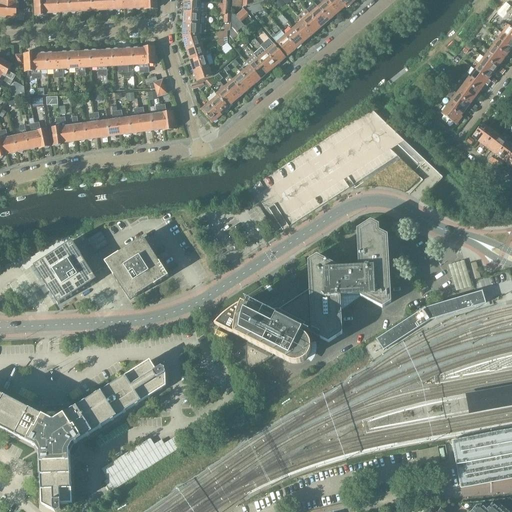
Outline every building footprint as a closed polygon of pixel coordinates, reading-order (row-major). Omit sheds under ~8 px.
[(34,0),(35,15),(37,15),(38,17),(41,17),(43,15),(47,15),(47,14),(45,0),(34,0)] [(45,0),(47,14),(52,13),(54,15),(56,15),(58,13),(59,13),(57,0),(45,0)] [(57,0),(59,13),(63,13),(65,14),(67,14),(69,13),(70,13),(68,0),(57,0)] [(68,0),(70,13),(70,12),(72,14),(75,14),(76,12),(80,12),(79,0),(68,0)] [(79,0),(80,12),(86,12),(88,13),(90,13),(92,11),(93,12),(93,11),(91,0),(79,0)] [(91,0),(93,11),(93,12),(93,11),(95,13),(98,13),(99,11),(103,11),(102,0),(91,0)] [(102,0),(103,11),(108,10),(109,12),(112,12),(114,10),(114,11),(114,10),(113,0),(102,0)] [(113,0),(114,10),(114,11),(115,10),(117,11),(120,11),(121,10),(124,9),(123,0),(113,0)] [(123,0),(124,9),(128,9),(129,11),(132,11),(134,9),(134,10),(134,9),(133,0),(123,0)] [(133,0),(134,9),(134,10),(135,9),(137,10),(140,10),(141,9),(145,8),(144,0),(133,0)] [(144,0),(145,8),(145,9),(157,9),(156,0),(144,0)] [(320,0),(323,4),(318,8),(329,21),(334,18),(333,16),(337,13),(326,1),(325,0),(320,0)] [(327,0),(326,1),(337,13),(340,10),(342,11),(346,7),(346,8),(346,7),(340,0),(327,0)] [(506,14),(511,8),(506,2),(500,8),(506,14)] [(185,8),(184,13),(207,14),(207,10),(200,10),(200,4),(184,3),(184,8),(185,8)] [(314,3),(306,10),(307,11),(320,27),(324,24),(325,25),(329,21),(318,8),(314,3)] [(0,17),(5,18),(5,16),(15,17),(16,10),(24,10),(24,6),(16,5),(0,4),(0,17)] [(247,9),(252,15),(264,11),(259,5),(247,9)] [(244,10),(236,17),(240,22),(248,15),(244,10)] [(307,11),(298,18),(313,35),(317,32),(317,30),(320,27),(307,11)] [(183,24),(199,25),(200,18),(207,19),(207,14),(184,13),(184,18),(183,18),(183,24)] [(232,15),(232,28),(232,29),(237,34),(244,27),(240,22),(236,17),(236,15),(232,15)] [(282,16),(279,19),(283,24),(287,21),(282,16)] [(313,35),(302,22),(293,29),(304,41),(307,38),(309,39),(313,35)] [(184,30),(183,38),(199,36),(199,25),(183,24),(183,30),(184,30)] [(511,29),(508,26),(502,34),(511,41),(511,29)] [(230,32),(230,38),(233,42),(240,37),(237,34),(232,29),(231,29),(230,31),(230,32)] [(304,41),(293,29),(285,36),(297,49),(301,46),(301,44),(304,41)] [(225,32),(217,33),(219,41),(226,38),(227,38),(227,32),(225,32)] [(292,53),(297,49),(285,36),(281,32),(279,34),(276,36),(274,34),(271,36),(277,43),(287,56),(291,53),(292,53)] [(511,41),(502,34),(498,40),(511,50),(511,49),(511,41)] [(185,46),(186,51),(202,46),(199,36),(183,38),(186,45),(185,46)] [(219,41),(217,41),(219,47),(225,45),(227,44),(227,38),(226,38),(219,41)] [(498,40),(493,46),(507,56),(511,50),(498,40)] [(285,58),(274,45),(266,53),(277,66),(281,62),(281,61),(285,58)] [(189,56),(191,61),(212,54),(211,51),(204,53),(202,46),(186,51),(188,56),(189,56)] [(493,46),(489,52),(502,62),(507,56),(493,46)] [(154,48),(143,49),(143,50),(144,65),(144,74),(149,73),(148,65),(155,64),(157,64),(157,58),(155,58),(154,48)] [(133,51),(132,50),(132,51),(133,66),(139,65),(140,74),(144,74),(144,65),(143,50),(139,50),(137,49),(134,49),(133,51)] [(105,52),(101,52),(102,67),(102,76),(107,76),(106,67),(113,67),(112,52),(112,51),(111,52),(110,50),(107,50),(105,52)] [(226,56),(223,58),(228,63),(231,61),(236,56),(234,53),(232,50),(226,56)] [(83,53),(79,54),(80,69),(81,77),(85,77),(84,68),(91,68),(90,53),(90,52),(89,53),(88,51),(85,52),(83,53)] [(91,53),(90,52),(90,53),(91,68),(98,68),(98,76),(102,76),(102,67),(101,52),(97,53),(95,51),(92,51),(91,53)] [(122,51),(112,52),(113,67),(118,66),(119,73),(123,73),(122,51)] [(132,51),(122,51),(123,73),(128,73),(128,66),(133,66),(132,51)] [(69,54),(68,53),(68,54),(69,69),(76,69),(76,77),(81,77),(80,69),(79,54),(75,54),(73,52),(71,52),(69,54)] [(484,58),(497,68),(502,62),(489,52),(484,58)] [(62,55),(57,55),(58,70),(59,78),(63,78),(63,70),(69,69),(68,54),(68,53),(68,54),(66,53),(63,53),(62,55)] [(266,53),(258,60),(268,72),(271,69),(273,70),(277,66),(266,53)] [(25,55),(24,55),(25,72),(32,71),(32,80),(37,79),(36,71),(35,56),(36,56),(36,55),(31,55),(30,54),(27,54),(25,55)] [(36,56),(35,56),(36,71),(37,79),(41,79),(41,71),(47,70),(46,55),(44,54),(41,54),(40,56),(36,56)] [(191,66),(193,72),(209,67),(207,60),(213,58),(212,54),(191,61),(192,66),(191,66)] [(57,55),(46,55),(47,70),(58,70),(57,55)] [(484,58),(479,64),(493,75),(497,68),(484,58)] [(0,59),(0,73),(2,75),(1,75),(12,81),(15,76),(7,72),(11,66),(0,59)] [(258,60),(249,67),(261,80),(265,76),(265,75),(268,72),(258,60)] [(475,70),(488,81),(493,75),(479,64),(475,70)] [(209,67),(193,72),(195,77),(196,77),(197,82),(212,77),(209,67)] [(249,67),(241,74),(252,86),(255,83),(256,84),(261,80),(249,67)] [(470,77),(484,87),(488,81),(475,70),(470,77)] [(0,79),(10,85),(12,81),(1,75),(2,75),(0,73),(0,79)] [(241,74),(233,81),(244,94),(249,90),(248,89),(252,86),(241,74)] [(156,77),(145,80),(147,86),(148,87),(150,87),(150,85),(157,83),(156,77)] [(466,83),(479,93),(484,87),(470,77),(466,83)] [(209,80),(205,82),(208,86),(210,89),(214,86),(209,80)] [(157,83),(150,85),(150,87),(152,91),(156,89),(164,86),(163,82),(162,81),(157,83)] [(233,81),(225,88),(235,100),(238,97),(240,98),(244,94),(233,81)] [(205,82),(197,84),(198,88),(200,91),(204,87),(206,88),(208,86),(205,82)] [(461,89),(475,99),(479,93),(466,83),(461,89)] [(16,86),(12,92),(18,96),(22,89),(16,86)] [(235,100),(225,88),(216,95),(218,96),(228,108),(232,104),(232,103),(235,100)] [(461,89),(457,95),(470,105),(475,99),(461,89)] [(457,95),(452,101),(465,111),(470,105),(457,95)] [(218,96),(210,103),(220,115),(228,108),(218,96)] [(57,98),(47,98),(47,106),(57,105),(57,98)] [(15,100),(8,103),(9,108),(19,104),(18,100),(18,99),(15,100)] [(42,99),(29,99),(30,107),(33,106),(43,106),(42,99)] [(448,107),(461,117),(465,111),(452,101),(448,107)] [(220,115),(210,103),(201,111),(212,123),(220,115)] [(157,115),(151,116),(153,131),(153,132),(154,131),(156,132),(158,132),(160,130),(164,130),(162,115),(161,106),(156,107),(157,115)] [(165,106),(161,106),(162,115),(164,130),(164,131),(177,129),(176,123),(174,123),(173,113),(166,114),(165,106)] [(461,117),(448,107),(442,115),(456,126),(462,118),(461,117)] [(108,122),(110,137),(110,138),(110,137),(112,138),(115,138),(116,136),(120,136),(118,121),(117,112),(117,108),(113,109),(113,113),(114,121),(108,122)] [(136,118),(129,119),(131,134),(131,135),(132,134),(134,135),(137,135),(138,133),(142,133),(140,118),(139,109),(135,110),(136,118)] [(143,109),(139,109),(140,118),(142,133),(146,132),(148,133),(151,133),(152,131),(153,132),(153,131),(151,116),(144,117),(143,109)] [(121,112),(117,112),(118,121),(120,136),(124,135),(126,136),(129,136),(130,134),(131,135),(131,134),(129,119),(123,120),(121,112)] [(91,124),(85,125),(87,140),(87,141),(87,140),(89,141),(92,141),(93,139),(98,139),(95,124),(95,123),(94,114),(90,115),(91,124)] [(99,114),(94,114),(95,123),(95,124),(98,139),(103,138),(105,139),(107,139),(109,137),(110,138),(110,137),(108,122),(108,121),(100,122),(99,114)] [(65,118),(61,119),(62,127),(62,128),(64,143),(69,143),(71,144),(74,144),(75,142),(76,142),(74,127),(74,126),(66,127),(65,118)] [(77,118),(73,118),(74,126),(74,127),(76,142),(80,141),(82,142),(85,142),(86,140),(87,141),(87,140),(85,125),(78,126),(77,118)] [(58,129),(50,130),(53,146),(54,146),(56,147),(59,147),(60,145),(64,144),(64,143),(62,128),(62,127),(61,119),(56,119),(58,129)] [(445,129),(433,119),(428,125),(441,134),(445,129)] [(39,124),(35,125),(36,133),(40,149),(44,148),(46,149),(48,148),(50,146),(51,146),(47,130),(41,132),(39,124)] [(472,138),(479,142),(489,129),(482,124),(472,138)] [(26,135),(29,150),(30,150),(32,151),(34,150),(36,148),(39,148),(40,149),(36,133),(35,125),(30,125),(32,134),(26,135)] [(21,135),(14,137),(17,152),(17,153),(18,152),(20,153),(23,153),(24,151),(29,150),(26,135),(26,134),(24,126),(20,127),(21,135)] [(479,142),(485,147),(495,134),(489,129),(479,142)] [(6,131),(1,132),(3,140),(7,156),(7,155),(11,154),(12,155),(15,155),(16,153),(17,153),(17,152),(14,137),(13,137),(14,138),(7,139),(6,131)] [(485,147),(491,152),(501,138),(495,134),(485,147)] [(497,156),(507,143),(510,139),(504,134),(501,138),(491,152),(497,156)] [(511,140),(510,139),(507,143),(497,156),(503,161),(511,148),(511,140)] [(511,148),(503,161),(509,165),(511,161),(511,148)] [(241,304),(240,304),(237,306),(233,308),(230,310),(227,313),(224,315),(220,319),(218,321),(217,322),(214,325),(248,342),(247,344),(246,344),(246,350),(246,355),(246,359),(246,362),(247,368),(248,373),(273,357),(272,357),(273,355),(290,363),(292,364),(294,364),(295,364),(298,364),(300,363),(304,362),(305,361),(306,360),(307,359),(308,357),(310,355),(311,353),(311,350),(311,349),(311,346),(311,344),(310,344),(310,342),(309,341),(308,339),(307,338),(305,336),(303,335),(301,334),(303,329),(320,338),(320,339),(329,343),(342,334),(340,297),(360,296),(361,297),(383,308),(391,303),(388,236),(379,232),(379,226),(371,221),(357,230),(359,267),(351,268),(347,270),(346,270),(345,270),(344,270),(344,271),(339,268),(339,267),(317,256),(308,262),(310,290),(278,311),(277,310),(275,311),(275,312),(274,313),(275,315),(276,316),(274,320),(241,304)] [(101,232),(87,240),(95,253),(109,244),(101,232)] [(105,262),(122,289),(130,301),(142,293),(142,294),(169,277),(144,238),(105,262)] [(84,288),(96,280),(89,268),(72,241),(46,258),(46,259),(34,266),(42,279),(41,279),(58,305),(85,288),(84,288)] [(464,261),(448,266),(456,291),(472,287),(464,261)] [(383,351),(430,321),(484,305),(486,304),(482,292),(480,292),(427,308),(423,310),(376,340),(383,351)] [(0,428),(36,448),(40,453),(42,506),(54,511),(59,511),(61,511),(61,505),(72,504),(70,454),(70,452),(73,446),(75,445),(166,387),(166,372),(165,372),(165,370),(161,368),(156,371),(150,361),(63,416),(60,411),(47,412),(44,417),(0,394),(0,428)] [(511,398),(511,392),(472,400),(474,406),(511,398)] [(511,429),(452,441),(452,443),(458,477),(511,466),(511,429)] [(111,492),(182,448),(175,437),(164,444),(157,449),(154,445),(150,439),(105,467),(112,477),(108,480),(104,482),(111,492)] [(468,511),(511,511),(511,500),(510,498),(458,504),(468,511)]
